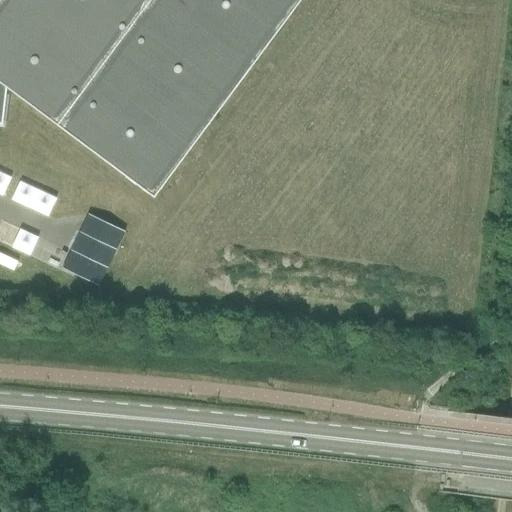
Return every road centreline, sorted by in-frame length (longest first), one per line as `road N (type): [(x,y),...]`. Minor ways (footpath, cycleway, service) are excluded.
road 1 (secondary): [(511,459),(0,406)]
road 2 (track): [(511,390),(499,511)]
